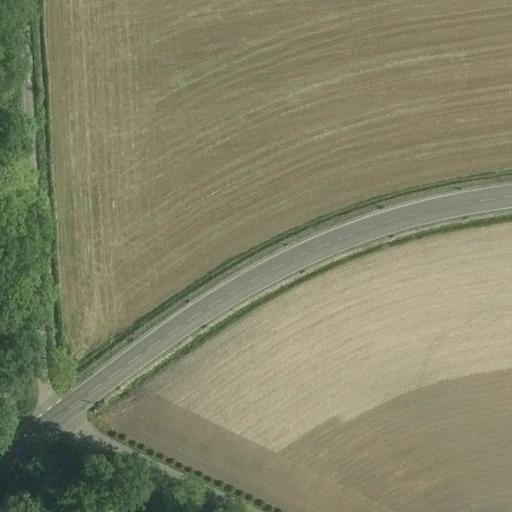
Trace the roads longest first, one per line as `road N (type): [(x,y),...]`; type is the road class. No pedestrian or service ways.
road 1 (secondary): [(511,197),(395,220),(284,264),(174,329),(58,415)]
road 2 (unclassified): [(58,415),(40,387),(22,0)]
